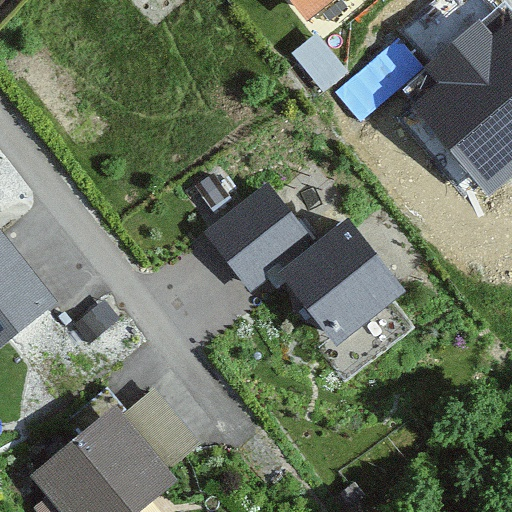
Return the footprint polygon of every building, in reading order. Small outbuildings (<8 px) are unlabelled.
[(369,0),(273,0),(307,46),(369,0)] [(511,66),(486,34),(376,120),(458,224),(511,181),(511,66)] [(212,175),(198,187),(213,207),(228,195),(212,175)] [(309,234),(268,184),(206,233),(247,284),(309,234)] [(281,273),(336,343),(403,291),(348,221),(281,273)] [(0,346),(57,302),(15,250),(0,230),(0,346)] [(135,511),(172,481),(106,404),(23,476),(54,511),(135,511)]
